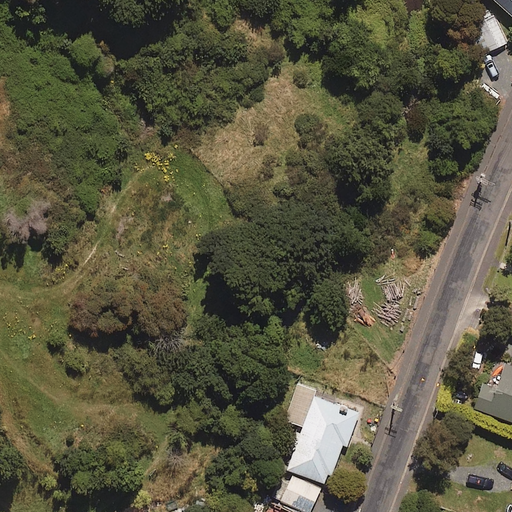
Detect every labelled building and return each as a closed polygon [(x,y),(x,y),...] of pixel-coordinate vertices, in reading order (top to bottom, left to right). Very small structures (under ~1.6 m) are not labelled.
[(511,0),(496,0),(509,12),(511,9),(511,0)] [(511,309),(498,303),(489,325),(511,334),(511,309)] [(511,365),(504,363),(500,373),(487,368),(473,405),(511,419),(511,365)] [(297,381),(284,418),(301,424),(286,467),(327,482),(341,443),(345,445),(358,410),(313,394),(316,388),(297,381)] [(319,487),(290,473),(278,498),(308,511),(319,487)]
